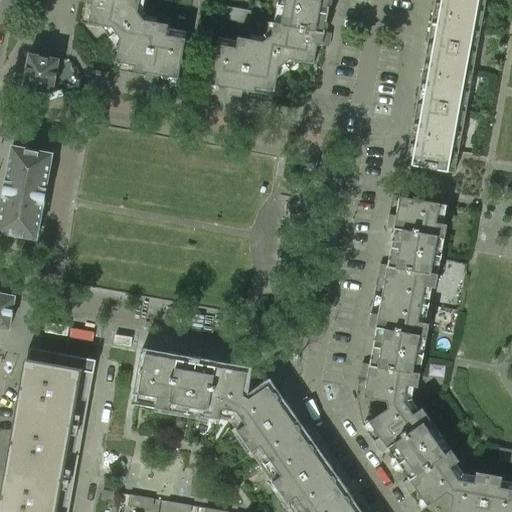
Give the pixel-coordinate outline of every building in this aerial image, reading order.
[(79,0),(79,2),(91,4),(87,23),(101,26),(103,28),(106,26),(111,27),(115,33),(140,16),(137,11),(138,0),(79,0)] [(276,0),(277,2),(327,11),(328,7),(331,5),(331,1),(330,0),(276,0)] [(475,52),(484,0),(433,0),(433,4),(439,5),(436,22),(430,21),(426,44),(475,52)] [(327,11),(277,2),(271,35),(266,38),(284,64),(290,60),(295,61),(297,63),(300,61),(313,64),(316,45),(328,47),(331,33),(323,32),(324,30),(327,28),(327,24),(325,21),(327,11)] [(250,11),(223,6),(221,19),(247,24),(250,11)] [(140,16),(115,33),(119,39),(118,44),(115,46),(117,49),(115,63),(134,66),(133,71),(145,73),(144,80),(157,82),(158,75),(161,76),(162,78),(167,79),(170,77),(178,79),(180,64),(183,62),(181,59),(186,32),(167,28),(168,25),(143,20),(140,16)] [(237,41),(218,37),(213,64),(210,67),(212,70),(209,84),(217,86),(219,88),(223,89),(226,87),(228,88),(227,95),(240,97),(242,90),(273,96),(276,78),(279,76),(277,73),(278,68),(284,64),(266,38),(261,42),(237,37),(237,41)] [(465,112),(472,72),(475,52),(426,44),(422,64),(428,65),(425,83),(419,82),(415,103),(465,112)] [(52,93),(58,59),(28,54),(22,87),(21,91),(28,93),(29,88),(52,93)] [(454,173),(465,112),(415,103),(412,124),(418,125),(414,143),(408,142),(404,164),(454,173)] [(0,232),(36,239),(52,153),(12,146),(0,208),(0,232)] [(440,256),(446,224),(435,222),(439,204),(419,200),(416,197),(413,199),(399,196),(395,216),(388,214),(386,228),(393,229),(390,247),(440,256)] [(434,288),(437,275),(440,256),(390,247),(386,265),(379,264),(377,277),(384,278),(381,298),(420,305),(424,286),(434,288)] [(0,327),(9,329),(15,296),(0,293),(0,327)] [(422,355),(428,323),(417,322),(420,305),(381,298),(377,315),(370,314),(368,327),(375,328),(372,346),(422,355)] [(361,363),(359,376),(366,378),(363,397),(386,401),(386,404),(403,401),(406,385),(417,387),(422,355),(372,346),(369,364),(361,363)] [(68,511),(95,360),(32,349),(29,351),(27,359),(24,358),(0,491),(0,511),(68,511)] [(164,357),(145,354),(142,368),(139,370),(141,374),(137,394),(156,397),(154,408),(187,413),(195,363),(177,359),(178,352),(165,350),(164,357)] [(213,366),(195,363),(187,413),(218,419),(220,408),(236,411),(245,397),(242,395),(246,372),(227,368),(228,361),(215,359),(213,366)] [(248,398),(245,397),(236,411),(245,424),(236,430),(251,452),(254,450),(265,466),(270,461),(304,438),(299,431),(300,428),(297,425),(294,424),(286,412),(292,408),(284,397),(278,401),(277,399),(277,396),(275,393),(272,392),(267,385),(248,398)] [(439,434),(428,418),(421,408),(412,414),(403,401),(386,404),(387,408),(368,421),(373,428),(372,431),(374,435),(378,435),(379,437),(373,441),(381,452),(387,448),(388,450),(388,453),(390,457),(393,458),(397,463),(439,434)] [(458,479),(449,467),(458,461),(439,434),(397,463),(401,469),(401,473),(403,476),(407,477),(408,479),(402,483),(410,494),(416,490),(417,491),(416,495),(419,498),(422,499),(427,506),(446,492),(448,494),(458,479)] [(270,461),(280,475),(271,482),(286,503),(295,497),(305,511),(303,511),(338,511),(350,504),(349,502),(349,499),(347,496),(344,495),(335,483),(335,479),(333,476),(330,475),(328,473),(334,469),(327,458),(321,462),(312,451),(313,447),(311,444),(307,443),(304,438),(270,461)] [(511,463),(511,449),(498,447),(496,460),(511,463)] [(511,511),(511,481),(500,480),(501,476),(475,472),(473,482),(458,479),(448,494),(451,496),(448,511),(511,511)] [(114,492),(102,490),(100,500),(112,502),(114,492)] [(141,497),(130,495),(128,505),(140,507),(141,497)] [(152,499),(141,497),(140,507),(150,509),(152,499)] [(177,511),(179,504),(168,502),(166,511),(177,511)]
